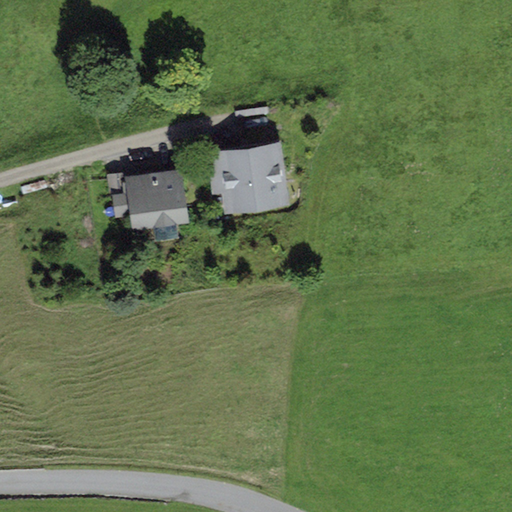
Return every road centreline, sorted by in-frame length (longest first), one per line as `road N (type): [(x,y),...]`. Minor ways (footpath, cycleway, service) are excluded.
road 1 (tertiary): [(261,511),(199,491),(122,481),(0,484)]
road 2 (residential): [(0,184),(229,120)]
